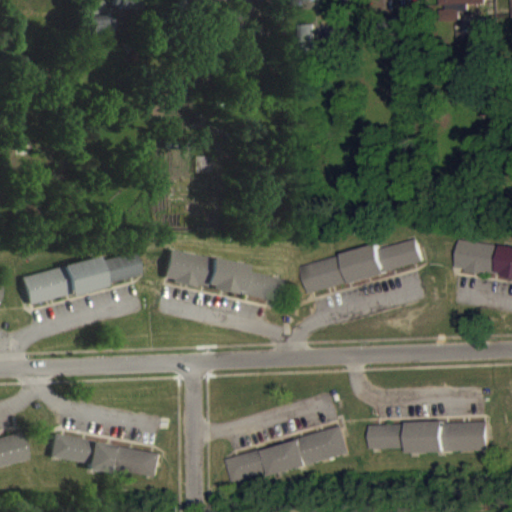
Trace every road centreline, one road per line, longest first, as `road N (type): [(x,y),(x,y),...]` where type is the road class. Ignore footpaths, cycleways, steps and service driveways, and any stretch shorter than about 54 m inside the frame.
road 1 (residential): [(0,368),(511,351)]
road 2 (residential): [(196,361),(199,511)]
